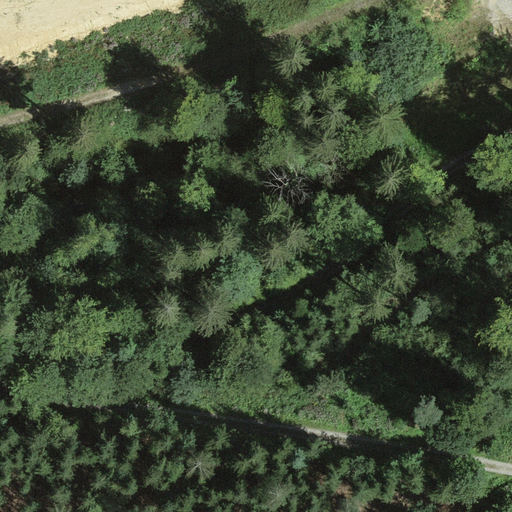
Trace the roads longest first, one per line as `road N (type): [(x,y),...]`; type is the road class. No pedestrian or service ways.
road 1 (track): [(0,355),(245,322),(414,194),(511,134)]
road 2 (track): [(0,388),(218,411),(511,470)]
road 3 (track): [(313,23),(0,129)]
